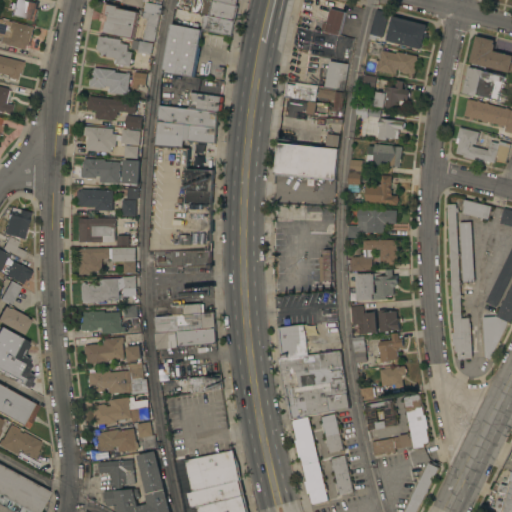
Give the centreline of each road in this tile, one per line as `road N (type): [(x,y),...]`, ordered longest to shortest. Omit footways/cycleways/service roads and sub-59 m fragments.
road 1 (residential): [(76,0),(54,170),(55,319),(73,478),(64,511)]
road 2 (residential): [(461,0),(428,167),(428,270),(438,366),(471,465)]
road 3 (primary): [(250,116),(243,282),(274,495)]
road 4 (tertiary): [(511,378),(444,511)]
